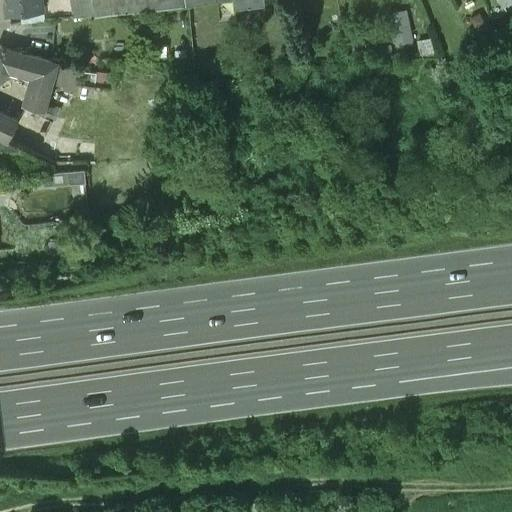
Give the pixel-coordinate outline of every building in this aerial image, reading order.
[(6,0),(8,13),(10,13),(10,12),(44,8),(43,0),(6,0)] [(70,0),(73,18),(97,15),(93,0),(70,0)] [(93,0),(97,15),(188,4),(187,0),(93,0)] [(395,48),(415,46),(411,10),(391,12),(395,48)] [(58,64),(0,47),(0,83),(9,73),(30,79),(22,104),(25,109),(52,124),(53,123),(53,122),(42,116),(44,110),(45,110),(45,109),(52,84),(58,64)] [(79,70),(58,64),(52,84),(77,92),(78,87),(78,86),(77,86),(79,75),(79,70)] [(96,75),(79,75),(77,86),(78,86),(78,87),(95,90),(96,75)] [(68,111),(45,109),(45,110),(44,110),(42,116),(53,122),(53,123),(62,123),(64,124),(68,113),(68,111)] [(0,141),(4,144),(15,122),(0,114),(0,141)] [(4,144),(0,141),(0,151),(6,155),(3,160),(14,166),(24,154),(4,144)]
